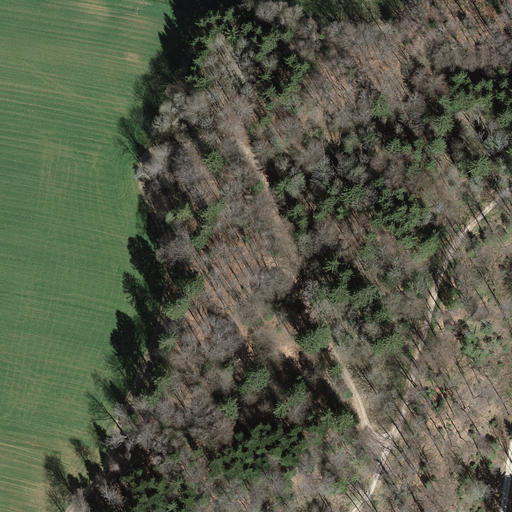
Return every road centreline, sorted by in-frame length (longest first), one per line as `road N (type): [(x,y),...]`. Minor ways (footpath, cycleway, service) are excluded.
road 1 (track): [(383,463),(359,397),(305,305),(253,157),(234,141),(205,139),(142,160),(138,174),(167,272),(163,307),(102,464),(67,511)]
road 2 (track): [(353,511),(383,463),(453,247),(511,182)]
